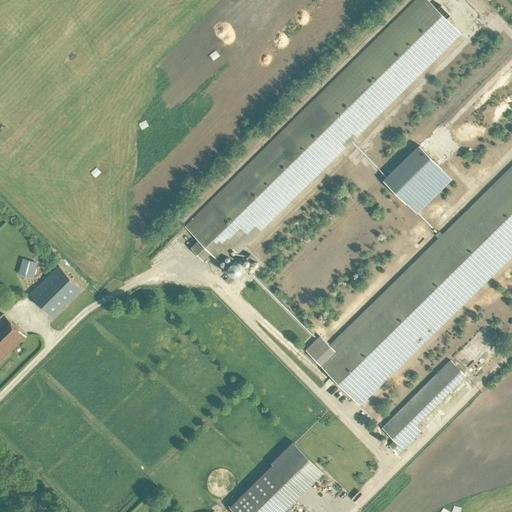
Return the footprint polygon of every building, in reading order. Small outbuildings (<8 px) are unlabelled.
[(237,254),(354,139),(461,34),(427,0),(415,0),(185,226),(199,240),(191,247),(203,260),(211,252),(219,261),(232,249),(237,254)] [(439,170),(417,148),(383,180),(405,203),(439,170)] [(320,336),(306,350),(335,379),(359,403),(511,252),(511,168),(331,346),(320,336)] [(52,317),(81,289),(58,266),(30,294),(52,317)] [(0,361),(25,337),(3,315),(0,317),(0,361)] [(397,453),(420,430),(415,425),(465,375),(458,367),(450,359),(382,427),(390,435),(394,440),(389,445),(397,453)] [(281,511),(323,472),(305,454),(294,443),(230,507),(234,511),(281,511)]
